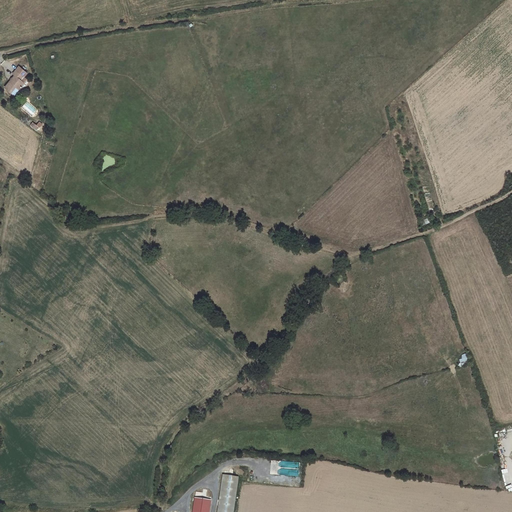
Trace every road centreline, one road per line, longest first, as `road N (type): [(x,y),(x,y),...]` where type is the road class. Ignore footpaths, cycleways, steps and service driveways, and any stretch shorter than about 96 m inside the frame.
road 1 (track): [(0,163),(36,198),(82,225),(205,206),(354,253),(422,234),(511,191)]
road 2 (track): [(372,0),(132,24),(0,54)]
